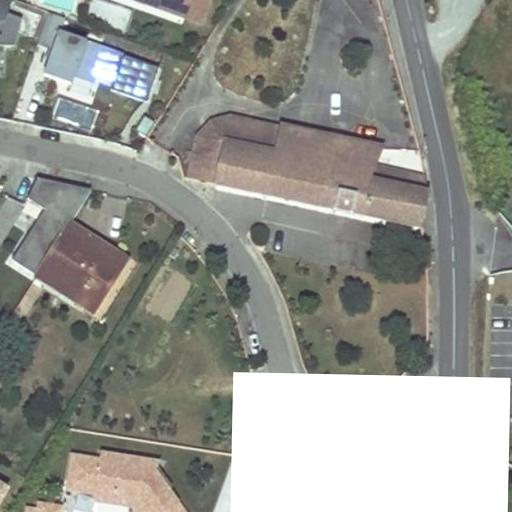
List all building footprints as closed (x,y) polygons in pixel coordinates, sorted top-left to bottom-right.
[(0,0),(0,46),(16,46),(21,18),(9,15),(13,0),(12,0),(0,0)] [(209,0),(130,0),(201,27),(209,0)] [(123,53),(60,30),(64,19),(48,14),(38,44),(51,50),(41,75),(71,85),(74,77),(93,84),(96,76),(113,81),(123,53)] [(197,137),(187,181),(213,186),(223,144),(224,144),(227,132),(275,143),(278,128),(230,117),(212,122),(197,137)] [(375,169),(379,160),(383,151),(278,128),(275,143),(273,155),(264,197),(369,219),(421,230),(427,203),(428,196),(370,182),(375,169)] [(213,186),(264,197),(273,155),(275,143),(227,132),(224,144),(223,144),(213,186)] [(425,181),(375,169),(370,182),(428,196),(425,181)] [(40,273),(68,225),(90,190),(37,180),(37,179),(25,200),(40,206),(53,214),(38,239),(36,237),(21,261),(30,267),(40,273)] [(68,225),(40,273),(36,279),(93,313),(126,260),(68,225)] [(162,495),(150,478),(157,468),(158,465),(101,456),(100,463),(72,459),(67,491),(95,495),(94,502),(132,508),(134,511),(180,511),(166,492),(162,495)] [(172,489),(157,468),(150,478),(162,495),(166,492),(172,489)]
